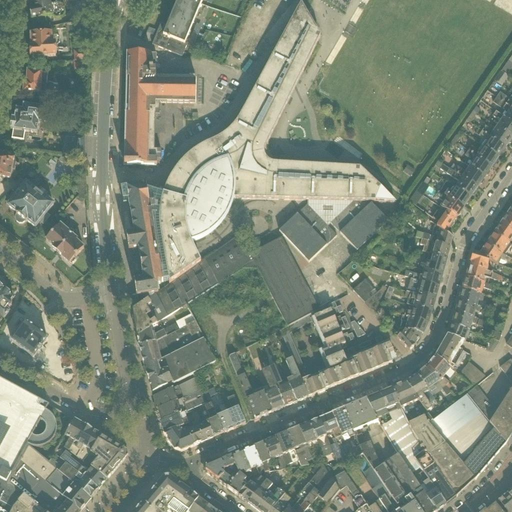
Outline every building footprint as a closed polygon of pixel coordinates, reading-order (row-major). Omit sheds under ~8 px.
[(37,0),(39,4),(29,7),(30,11),(32,20),(31,21),(32,26),(46,23),(45,18),(52,17),(53,17),(57,19),(63,18),(65,14),(63,6),(60,4),(58,0),(37,0)] [(178,0),(168,26),(161,24),(153,45),(165,50),(169,52),(182,57),(187,45),(185,44),(202,0),(178,0)] [(135,234),(127,236),(126,236),(129,250),(138,249),(144,281),(134,282),(137,297),(156,294),(158,292),(156,284),(168,282),(168,284),(199,262),(190,242),(194,241),(197,240),(201,238),(204,236),(208,234),(211,232),(214,229),(217,226),(219,223),(222,220),(223,219),(224,217),(225,215),(226,214),(227,212),(228,210),(229,206),(230,203),(231,201),(231,199),(308,200),(308,205),(279,232),(309,263),(337,236),(328,227),(331,224),(357,252),(388,222),(369,202),(395,202),(360,169),(284,164),(282,164),(280,163),(278,162),(275,161),(274,159),(273,158),(272,157),(271,156),(271,155),(270,154),(270,153),(269,151),(269,150),(268,148),(268,146),(268,144),(269,142),(269,141),(269,140),(270,138),(320,37),(300,2),(239,117),(237,120),(235,123),(234,125),(233,126),(230,129),(227,132),(224,134),(223,136),(221,137),(218,139),(214,141),(211,142),(207,144),(204,145),(199,148),(197,149),(194,151),(192,153),(190,154),(188,156),(186,158),(184,160),(182,162),(180,164),(178,166),(176,168),(174,171),(173,173),(171,175),(170,178),(168,180),(167,183),(166,185),(165,188),(164,190),(163,193),(162,195),(146,190),(145,186),(126,189),(127,189),(121,190),(123,203),(129,202),(130,208),(135,234)] [(95,10),(79,13),(81,20),(94,18),(95,10)] [(51,35),(31,36),(32,49),(31,49),(31,50),(28,50),(28,58),(32,57),(32,58),(43,58),(43,59),(48,58),(56,57),(55,46),(57,46),(59,43),(59,38),(57,36),(51,36),(51,35)] [(87,61),(88,51),(74,51),(75,62),(87,61)] [(189,79),(158,79),(156,79),(156,54),(145,54),(129,54),(127,54),(126,109),(155,110),(156,104),(195,104),(196,79),(189,79)] [(75,71),(88,70),(87,61),(75,62),(74,62),(75,71)] [(511,65),(508,63),(502,72),(507,76),(511,67),(511,65)] [(25,83),(24,93),(52,95),(53,85),(47,85),(48,74),(41,73),(41,70),(36,70),(36,73),(28,72),(27,83),(25,83)] [(501,72),(494,81),(502,87),(509,77),(507,76),(502,72),(501,72)] [(497,98),(511,108),(511,96),(510,99),(500,93),(497,98)] [(511,108),(497,98),(493,103),(503,109),(499,114),(511,123),(511,108)] [(13,131),(12,140),(24,141),(25,132),(38,134),(39,124),(43,124),(43,119),(47,119),(48,112),(50,112),(50,110),(24,106),(23,111),(17,110),(15,119),(13,119),(11,130),(13,131)] [(155,110),(126,109),(124,165),(127,165),(127,166),(156,167),(161,160),(161,151),(155,150),(155,110)] [(478,115),(478,114),(474,111),(467,121),(470,123),(477,114),(478,115)] [(497,128),(511,138),(511,123),(499,114),(496,112),(493,117),(501,122),(497,128)] [(511,139),(511,138),(497,128),(494,133),(485,127),(482,132),(506,148),(509,144),(511,144),(511,142),(511,139)] [(483,148),(499,158),(500,157),(502,157),(504,153),(503,152),(506,148),(482,132),(478,129),(475,134),(478,136),(478,137),(487,143),(483,148)] [(85,160),(85,137),(75,135),(74,137),(65,135),(62,156),(72,157),(72,158),(85,160)] [(498,160),(499,158),(483,148),(480,153),(471,147),(468,144),(464,149),(492,168),(494,165),(496,165),(498,161),(498,160)] [(489,172),(492,168),(464,149),(461,154),(465,156),(473,162),(469,168),(485,178),(486,176),(488,176),(490,173),(489,172)] [(15,165),(23,166),(24,161),(14,159),(15,154),(0,150),(0,167),(11,170),(12,167),(15,168),(15,165)] [(435,166),(450,177),(455,180),(452,186),(455,188),(471,198),(472,196),(474,196),(476,193),(475,191),(478,188),(450,170),(438,162),(435,166)] [(22,172),(23,166),(15,165),(15,168),(12,167),(11,170),(0,167),(0,177),(8,179),(13,181),(17,184),(21,180),(25,175),(22,172)] [(484,180),(485,178),(469,168),(466,173),(457,167),(453,165),(450,170),(478,188),(480,185),(482,185),(484,181),(484,180)] [(86,188),(86,176),(82,176),(72,188),(80,195),(86,188)] [(8,207),(17,214),(28,201),(27,201),(35,192),(35,191),(34,191),(37,188),(36,185),(32,182),(29,182),(27,185),(21,180),(17,184),(12,191),(14,193),(9,201),(12,203),(8,207)] [(446,182),(443,188),(439,186),(435,191),(438,192),(464,208),(466,204),(468,204),(470,201),(470,199),(471,198),(455,188),(452,186),(446,182)] [(27,222),(36,229),(40,223),(43,226),(49,218),(46,215),(53,206),(44,199),(35,192),(27,201),(28,201),(17,214),(16,215),(17,215),(16,219),(17,223),(19,225),(23,225),(26,222),(27,222)] [(435,197),(444,204),(441,208),(457,217),(459,217),(460,215),(461,215),(461,214),(461,213),(461,212),(464,208),(438,192),(435,197)] [(441,208),(433,219),(439,223),(449,230),(450,228),(451,229),(454,224),(453,223),(457,217),(441,208)] [(511,216),(508,214),(508,215),(507,214),(503,219),(505,220),(501,224),(511,231),(511,216)] [(437,226),(446,233),(449,230),(439,223),(437,226)] [(511,231),(501,224),(494,234),(509,244),(511,239),(511,231)] [(53,249),(70,265),(72,267),(72,266),(70,264),(84,249),(76,242),(77,241),(60,225),(46,241),(54,248),(53,249)] [(424,234),(422,240),(450,248),(453,238),(446,233),(437,226),(437,227),(435,226),(432,237),(424,234)] [(487,244),(502,255),(509,245),(508,244),(509,244),(494,234),(494,235),(492,236),(490,239),(490,240),(487,244)] [(247,256),(244,250),(237,237),(174,282),(156,294),(145,302),(133,310),(135,324),(137,337),(160,323),(160,322),(186,305),(186,306),(242,269),(257,270),(260,274),(277,310),(286,329),(319,311),(282,238),(247,256)] [(420,246),(424,247),(423,253),(429,255),(429,254),(447,259),(450,248),(422,240),(420,246)] [(506,257),(502,255),(487,244),(487,245),(485,246),(483,249),(483,251),(480,255),(489,261),(496,264),(498,265),(499,263),(503,265),(505,265),(506,264),(507,263),(506,261),(505,260),(506,257)] [(480,255),(473,253),(470,266),(487,271),(489,261),(480,255)] [(424,271),(442,275),(447,259),(429,254),(429,255),(424,271)] [(487,271),(470,266),(466,278),(482,283),(483,277),(497,281),(499,276),(487,271)] [(438,287),(442,275),(424,271),(423,277),(413,274),(412,280),(417,281),(438,287)] [(483,289),(486,290),(493,292),(494,287),(484,284),(482,283),(466,278),(463,290),(481,296),(483,289)] [(365,280),(353,291),(358,296),(370,285),(365,280)] [(413,294),(435,301),(438,287),(417,281),(413,294)] [(314,293),(321,305),(337,297),(330,285),(314,293)] [(374,290),(370,285),(358,296),(365,304),(372,297),(370,294),(374,290)] [(369,310),(376,312),(385,290),(384,289),(378,294),(377,293),(372,297),(375,301),(369,310)] [(10,302),(13,299),(11,296),(3,290),(0,294),(0,315),(4,319),(9,313),(9,311),(8,309),(8,308),(11,308),(12,307),(12,303),(10,302)] [(481,296),(463,290),(459,302),(477,307),(479,301),(489,304),(491,299),(481,296)] [(414,307),(431,312),(435,301),(413,294),(413,295),(406,293),(405,298),(415,301),(414,307)] [(372,297),(365,304),(364,304),(369,310),(375,301),(372,297)] [(290,334),(316,321),(314,317),(331,310),(337,308),(335,302),(319,311),(309,316),(286,329),(281,332),(292,360),(296,368),(302,365),(290,336),(290,334)] [(459,302),(456,314),(473,319),(475,313),(486,316),(487,310),(477,307),(459,302)] [(400,316),(402,316),(427,324),(431,312),(414,307),(412,313),(401,310),(400,316)] [(345,344),(331,310),(314,317),(316,321),(328,350),(322,353),(330,370),(335,367),(343,364),(346,362),(340,347),(345,344)] [(388,313),(380,311),(379,317),(386,320),(388,313)] [(452,325),(469,331),(471,325),(482,328),(484,322),(473,319),(456,314),(452,325)] [(179,330),(195,322),(191,315),(176,323),(179,330)] [(422,335),(427,324),(402,316),(400,322),(402,322),(400,328),(405,329),(422,335)] [(21,321),(16,327),(20,331),(11,343),(33,359),(48,339),(44,336),(45,335),(45,333),(42,332),(40,332),(40,333),(25,323),(25,324),(21,321)] [(212,357),(209,351),(199,331),(196,325),(195,322),(179,330),(179,331),(176,333),(184,350),(174,355),(174,356),(160,363),(145,368),(152,395),(208,366),(210,371),(217,367),(212,357)] [(355,322),(353,323),(351,324),(357,339),(366,335),(355,322)] [(163,331),(160,323),(137,337),(139,347),(156,343),(166,338),(172,335),(172,334),(176,333),(179,331),(179,330),(176,324),(163,331)] [(464,342),(469,331),(452,325),(448,336),(464,342)] [(397,339),(409,352),(415,346),(419,339),(422,335),(405,329),(403,333),(397,339)] [(488,339),(493,340),(499,342),(501,334),(490,331),(488,339)] [(184,350),(176,333),(172,334),(172,335),(179,348),(173,351),(173,352),(174,355),(184,350)] [(454,367),(463,352),(460,350),(463,345),(464,342),(448,336),(448,337),(436,357),(451,369),(459,375),(462,372),(458,370),(454,367)] [(139,347),(142,358),(159,352),(170,347),(166,338),(156,343),(139,347)] [(493,340),(486,351),(492,353),(499,343),(499,342),(493,340)] [(394,353),(390,344),(377,350),(384,367),(392,363),(391,360),(396,357),(394,353)] [(174,356),(174,355),(173,352),(173,351),(170,347),(159,352),(142,358),(145,368),(160,363),(174,356)] [(377,350),(368,353),(375,370),(384,367),(377,350)] [(375,370),(368,353),(360,357),(367,374),(375,370)] [(229,359),(255,421),(273,414),(264,394),(264,392),(254,397),(236,354),(230,357),(229,359)] [(367,374),(360,357),(351,360),(359,377),(367,374)] [(436,357),(428,367),(445,387),(446,387),(448,384),(449,383),(444,378),(451,369),(436,357)] [(288,384),(296,404),(309,398),(301,381),(297,371),(296,368),(292,360),(286,362),(294,381),(288,384)] [(359,377),(351,360),(346,362),(343,364),(350,381),(359,377)] [(342,384),(350,381),(343,364),(335,367),(342,384)] [(485,377),(469,364),(462,372),(459,375),(472,387),(485,377)] [(511,372),(505,364),(500,368),(507,377),(511,373),(511,372)] [(285,409),(296,404),(288,384),(283,386),(274,367),(269,369),(285,409)] [(334,388),(342,384),(335,367),(330,370),(331,373),(328,374),(334,388)] [(417,376),(428,391),(437,385),(442,390),(445,387),(428,367),(417,376)] [(273,414),(285,409),(269,369),(262,372),(270,391),(264,394),(273,414)] [(311,377),(310,378),(301,381),(309,398),(318,394),(325,392),(334,388),(328,374),(319,378),(312,380),(311,377)] [(426,392),(428,391),(417,376),(406,383),(421,404),(427,413),(432,409),(423,397),(427,394),(426,392)] [(0,480),(7,485),(8,483),(14,473),(13,473),(14,472),(18,464),(19,463),(20,461),(24,455),(28,447),(29,446),(29,447),(30,446),(31,446),(34,448),(39,449),(44,448),(49,446),(53,443),(56,439),(58,433),(58,427),(56,422),(52,417),(48,413),(45,412),(48,406),(38,400),(0,379),(0,480)] [(177,387),(153,399),(156,411),(178,402),(201,392),(196,379),(177,387)] [(417,406),(421,404),(406,383),(392,389),(402,410),(408,407),(409,409),(416,405),(417,406)] [(449,390),(446,387),(445,387),(442,390),(447,397),(451,393),(449,390)] [(470,401),(481,392),(477,387),(466,395),(470,401)] [(214,389),(204,393),(207,399),(217,395),(214,389)] [(379,395),(366,400),(371,410),(378,422),(390,445),(394,451),(397,454),(398,457),(407,470),(417,464),(413,459),(419,455),(419,454),(422,452),(420,449),(422,447),(413,433),(409,424),(405,417),(402,410),(392,389),(379,395)] [(489,424),(506,445),(511,435),(511,389),(498,411),(489,424)] [(160,423),(184,413),(206,404),(201,392),(178,402),(156,411),(160,423)] [(481,392),(470,401),(474,406),(485,397),(481,392)] [(476,480),(506,445),(489,424),(483,416),(478,411),(474,406),(470,401),(466,395),(433,422),(428,415),(425,417),(430,423),(428,425),(476,480)] [(235,430),(246,425),(234,397),(227,400),(232,411),(228,413),(235,430)] [(485,397),(474,406),(478,411),(489,402),(485,397)] [(366,400),(355,405),(344,409),(360,448),(366,445),(362,435),(359,437),(356,432),(378,422),(371,410),(366,400)] [(493,408),(489,402),(478,411),(483,416),(493,408)] [(212,407),(211,404),(205,407),(209,417),(205,418),(214,439),(224,434),(212,407)] [(224,434),(235,430),(228,413),(222,415),(218,404),(212,407),(224,434)] [(493,408),(483,416),(489,424),(498,411),(493,408)] [(352,461),(360,457),(363,455),(360,448),(344,409),(332,414),(352,461)] [(160,423),(163,435),(179,429),(185,426),(188,425),(184,413),(160,423)] [(352,461),(332,414),(320,420),(326,435),(332,433),(337,444),(331,446),(331,447),(334,454),(338,464),(352,461)] [(430,423),(425,417),(409,424),(413,433),(422,447),(420,449),(422,452),(419,454),(419,455),(427,466),(432,462),(457,498),(476,480),(428,425),(430,423)] [(194,447),(214,439),(205,418),(192,423),(188,425),(185,426),(187,429),(194,447)] [(69,440),(64,449),(66,451),(73,442),(83,426),(74,420),(66,435),(65,437),(69,440)] [(326,435),(320,420),(309,424),(317,442),(323,458),(334,454),(331,447),(331,446),(326,435)] [(299,428),(312,460),(318,457),(312,444),(317,442),(309,424),(302,427),(299,428)] [(94,431),(83,426),(66,451),(76,458),(94,431)] [(295,451),(301,468),(315,466),(312,460),(299,428),(287,433),(295,451)] [(180,432),(179,429),(163,435),(175,451),(180,453),(194,447),(187,429),(180,432)] [(100,440),(102,436),(94,431),(76,458),(83,463),(91,455),(100,440)] [(295,451),(287,433),(275,438),(287,466),(293,464),(288,454),(295,451)] [(111,441),(102,436),(100,440),(91,455),(83,463),(91,469),(99,460),(111,441)] [(275,438),(263,444),(271,462),(278,459),(279,461),(278,461),(282,471),(288,470),(287,466),(275,438)] [(127,451),(111,441),(99,460),(91,469),(91,470),(107,481),(128,456),(127,451)] [(363,455),(369,464),(400,510),(400,511),(435,511),(419,488),(410,474),(407,470),(398,457),(381,468),(371,443),(366,445),(360,448),(363,455)] [(267,464),(271,462),(263,444),(254,448),(263,470),(265,474),(270,473),(267,464)] [(71,484),(59,473),(60,472),(29,447),(29,446),(28,447),(24,455),(20,461),(80,511),(81,511),(91,500),(76,488),(71,484)] [(260,474),(263,470),(254,448),(243,452),(251,473),(252,473),(258,470),(260,474)] [(232,457),(239,474),(240,475),(246,480),(253,475),(252,473),(251,473),(243,452),(232,457)] [(419,468),(422,473),(428,481),(446,507),(457,498),(432,462),(427,466),(419,455),(413,459),(417,464),(419,468)] [(68,457),(64,462),(66,464),(79,475),(84,478),(99,491),(107,481),(91,470),(91,469),(89,468),(86,471),(68,457)] [(239,474),(232,457),(206,468),(206,473),(227,489),(239,475),(239,474)] [(80,511),(20,461),(19,463),(18,464),(14,472),(13,473),(14,473),(8,483),(23,495),(37,507),(40,510),(42,511),(80,511)] [(71,484),(79,475),(66,464),(60,472),(59,473),(71,484)] [(407,470),(410,474),(419,468),(417,464),(407,470)] [(291,511),(289,509),(286,511),(305,511),(309,508),(313,503),(318,497),(332,480),(332,479),(328,474),(323,467),(298,498),(301,500),(291,511)] [(320,471),(317,468),(316,467),(311,473),(315,476),(320,471)] [(359,510),(357,511),(371,511),(366,504),(345,472),(332,479),(332,480),(340,492),(347,487),(355,500),(353,501),(359,510)] [(435,511),(438,511),(446,507),(428,481),(422,473),(418,476),(424,484),(419,488),(435,511)] [(245,489),(246,488),(243,485),(246,480),(240,475),(239,474),(239,475),(227,489),(237,497),(244,489),(245,489)] [(190,511),(200,500),(169,477),(165,477),(135,511),(190,511)] [(84,478),(76,488),(91,500),(99,491),(84,478)] [(246,488),(245,489),(244,489),(237,497),(248,505),(268,480),(266,478),(264,480),(261,478),(254,486),(251,483),(246,488)] [(0,511),(9,511),(0,504),(0,497),(7,485),(0,480),(0,511)] [(276,489),(272,486),(269,483),(271,482),(268,480),(248,505),(257,511),(276,489)] [(340,492),(332,480),(318,497),(328,506),(340,492)] [(42,511),(40,510),(37,507),(23,495),(8,483),(7,485),(0,497),(0,504),(9,511),(42,511)] [(271,511),(285,496),(280,491),(276,489),(257,511),(258,511),(271,511)] [(501,511),(511,511),(511,499),(508,494),(499,502),(498,502),(495,504),(501,511)] [(400,511),(400,510),(389,495),(385,497),(379,500),(387,511),(400,511)] [(289,509),(293,504),(294,503),(290,500),(287,497),(285,496),(271,511),(286,511),(289,509)] [(200,500),(190,511),(205,511),(209,507),(200,500)] [(374,504),(374,503),(372,500),(366,504),(371,511),(387,511),(379,500),(374,504)]
